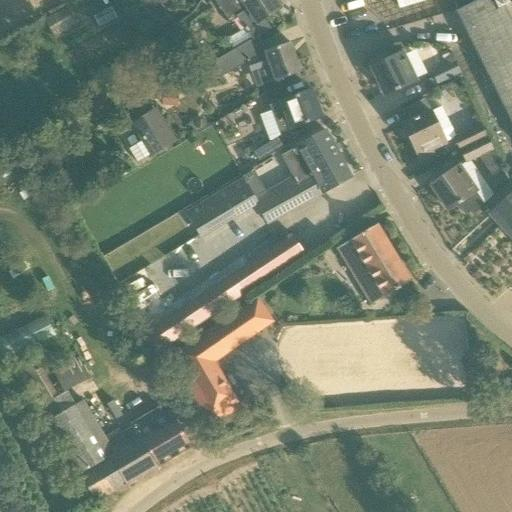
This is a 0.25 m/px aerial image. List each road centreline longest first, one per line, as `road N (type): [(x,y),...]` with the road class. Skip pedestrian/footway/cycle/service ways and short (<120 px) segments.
road 1 (unclassified): [(126,511),(167,480),(281,435),(354,421),(511,410)]
road 2 (residential): [(511,339),(423,242),(369,147),(309,0)]
